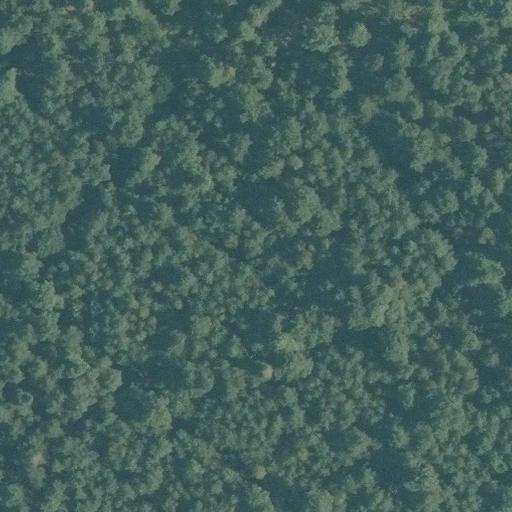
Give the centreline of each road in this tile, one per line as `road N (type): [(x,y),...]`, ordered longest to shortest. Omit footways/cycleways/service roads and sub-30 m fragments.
road 1 (track): [(0,297),(235,0)]
road 2 (track): [(330,511),(363,456),(415,407),(511,351)]
